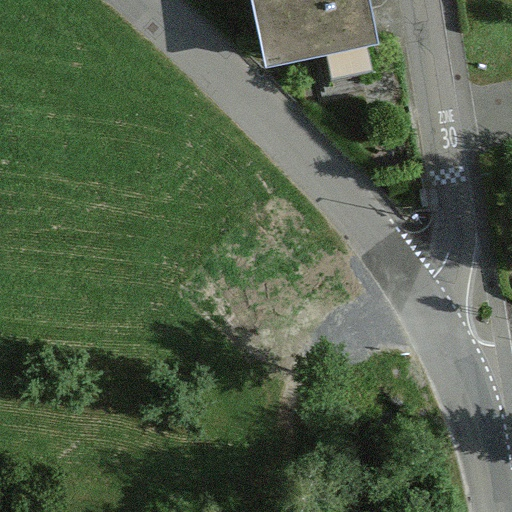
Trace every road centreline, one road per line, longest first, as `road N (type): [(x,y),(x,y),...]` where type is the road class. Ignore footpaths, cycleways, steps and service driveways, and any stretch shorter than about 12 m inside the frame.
road 1 (residential): [(421,296),(327,176),(143,0)]
road 2 (residential): [(418,0),(452,215),(448,252),(421,296)]
road 3 (residential): [(496,511),(469,384)]
